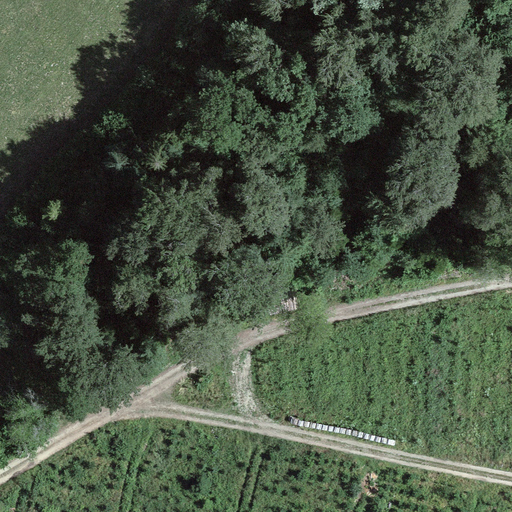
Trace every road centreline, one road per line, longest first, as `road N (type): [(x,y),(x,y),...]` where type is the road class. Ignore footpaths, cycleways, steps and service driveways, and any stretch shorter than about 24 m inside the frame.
road 1 (track): [(0,478),(117,407),(272,330),(511,281)]
road 2 (track): [(117,407),(511,471)]
